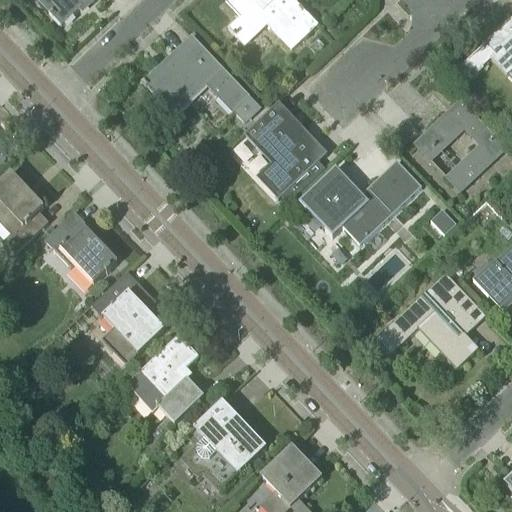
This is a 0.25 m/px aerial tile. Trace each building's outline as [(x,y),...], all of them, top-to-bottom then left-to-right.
[(42,0),(39,3),(51,14),(48,16),(52,21),(55,19),(63,27),(89,2),(92,5),(97,0),(42,0)] [(318,29),(290,0),(261,0),(260,1),(259,0),(237,0),(228,9),(227,10),(238,22),(227,32),(242,48),(265,26),(291,53),(316,29),(317,30),(318,29)] [(484,71),(483,70),(490,63),(506,80),(511,73),(511,26),(509,24),(485,47),(486,49),(478,56),(477,55),(460,70),(472,83),(473,81),(472,80),(481,71),(482,73),(484,71)] [(201,83),(242,126),(259,110),(191,39),(175,55),(178,58),(160,74),(157,71),(141,87),(145,91),(146,90),(173,118),(188,104),(184,99),(201,83)] [(464,135),(478,150),(445,182),(460,198),(460,197),(460,196),(505,154),(505,155),(506,154),(461,106),(450,116),(449,115),(424,139),(425,140),(414,150),(430,167),(464,135)] [(245,139),(262,158),(272,168),(260,180),(280,202),(326,159),(325,158),(324,158),(314,147),(312,149),(283,118),(284,118),(283,117),(280,120),(273,112),(245,139)] [(300,208),(334,243),(344,234),(360,250),(421,192),(397,167),(363,200),(338,173),(300,208)] [(0,226),(23,251),(46,229),(36,218),(42,213),(9,178),(0,186),(0,226)] [(456,229),(442,214),(430,224),(444,240),(456,229)] [(44,245),(71,273),(76,268),(95,288),(117,267),(72,219),(44,245)] [(473,284),(498,310),(502,315),(511,305),(511,253),(497,268),(494,264),(473,284)] [(92,310),(114,333),(101,345),(126,371),(163,336),(139,310),(149,301),(127,277),(92,310)] [(471,306),(461,295),(448,281),(428,301),(424,297),(375,344),(390,360),(418,334),(456,374),(478,354),(461,336),(466,332),(469,334),(484,319),(471,306)] [(461,295),(471,306),(478,300),(468,290),(461,295)] [(126,390),(152,417),(158,412),(168,422),(151,438),(157,444),(164,438),(161,435),(171,426),(174,430),(203,402),(187,384),(184,387),(178,380),(198,361),(178,340),(126,390)] [(221,494),(220,495),(220,496),(265,454),(242,430),(238,434),(217,411),(186,440),(187,441),(188,440),(196,449),(181,464),(182,464),(184,463),(199,480),(198,481),(199,482),(205,477),(221,494)] [(260,510),(261,511),(302,511),(297,506),(320,484),(290,452),(261,480),(275,495),(260,510)] [(511,476),(502,486),(511,495),(511,476)] [(203,479),(193,489),(209,504),(219,494),(203,479)] [(96,498),(108,511),(118,502),(106,489),(96,498)]
